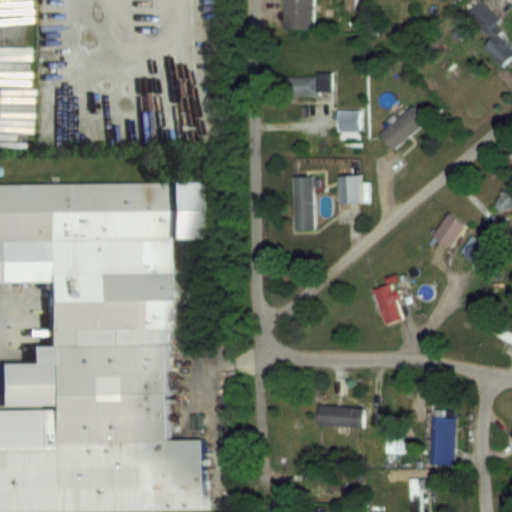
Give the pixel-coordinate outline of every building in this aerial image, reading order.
[(315,0),(285,0),(286,28),(315,28),(315,0)] [(485,45),(502,66),(511,57),(511,39),(481,2),(468,13),(491,40),(485,45)] [(289,74),(289,93),(333,93),(333,74),(289,74)] [(383,132),(397,148),(429,120),(415,104),(383,132)] [(340,109),(340,131),(362,131),(362,109),(340,109)] [(364,173),(342,173),(342,202),(364,202),(364,173)] [(315,175),(296,175),(296,229),(315,229),(315,175)] [(167,439),(202,438),(203,507),(0,509),(0,363),(28,363),(27,345),(47,345),(46,279),(0,279),(0,183),(192,181),(193,236),(164,236),(167,439)] [(511,206),(511,186),(494,202),(504,213),(511,206)] [(453,246),(467,222),(450,212),(436,235),(453,246)] [(465,256),(487,271),(500,251),(479,237),(465,256)] [(375,289),(389,323),(408,316),(394,281),(375,289)] [(511,329),(482,312),(477,322),(511,342),(511,329)] [(320,424),(364,425),(365,406),(321,404),(320,424)] [(443,408),(433,408),(433,462),(443,463),(443,408)] [(387,452),(403,452),(403,415),(387,415),(387,452)] [(422,511),(422,477),(411,477),(410,511),(422,511)] [(345,486),(312,486),(312,497),(345,497),(345,486)]
